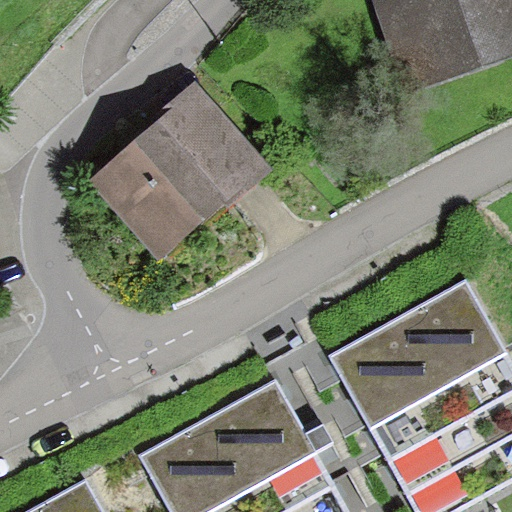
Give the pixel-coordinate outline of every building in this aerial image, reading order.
[(511,0),(375,0),(402,84),(511,48),(511,0)] [(90,168),(165,255),(273,162),(199,75),(90,168)] [(329,349),(362,411),(502,339),(470,277),(329,349)] [(362,411),(394,473),(511,412),(511,358),(502,339),(362,411)] [(144,450),(176,511),(317,440),(284,377),(144,450)] [(511,412),(394,473),(413,511),(471,511),(511,491),(511,412)] [(176,511),(329,511),(349,502),(317,440),(176,511)] [(15,511),(109,511),(90,474),(15,511)] [(329,511),(354,511),(349,502),(329,511)]
